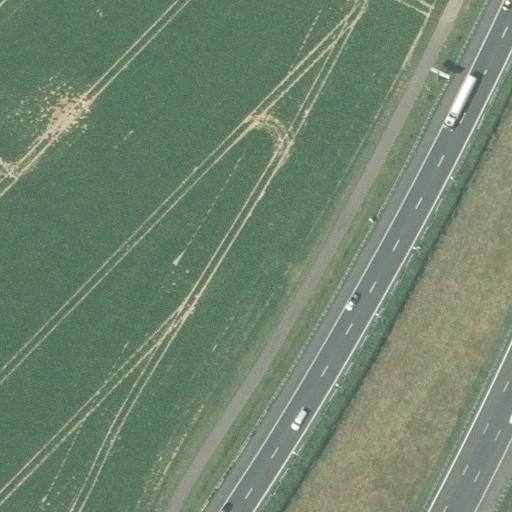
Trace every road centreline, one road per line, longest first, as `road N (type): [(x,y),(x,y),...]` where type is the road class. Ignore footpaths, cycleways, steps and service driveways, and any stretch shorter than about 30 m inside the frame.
road 1 (motorway): [(511,11),(373,281),(235,511)]
road 2 (motorway): [(452,511),(511,390)]
